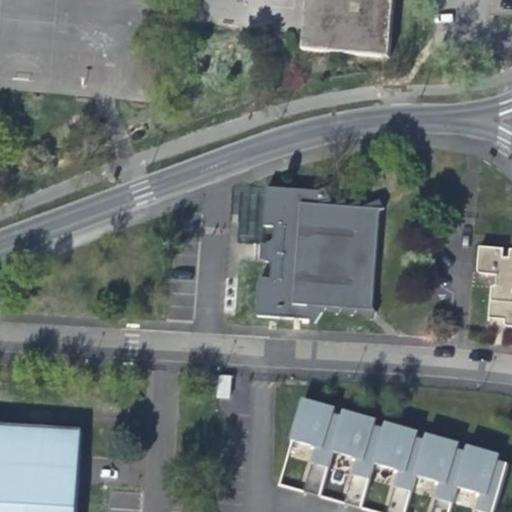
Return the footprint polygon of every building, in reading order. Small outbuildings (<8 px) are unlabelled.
[(391,0),(307,0),(303,54),(387,58),(391,0)] [(378,213),(383,209),(378,201),(363,208),(359,202),(346,207),(343,201),(332,206),(323,188),(316,192),(265,188),(262,227),(274,227),(272,244),(266,243),(265,252),(264,261),(270,262),(269,279),(258,278),(255,316),(310,321),(315,324),(325,308),(335,315),(340,309),(351,316),(355,310),(370,320),(375,310),(371,305),(378,213)] [(511,249),(509,249),(508,258),(502,256),(502,248),(478,247),(476,273),(496,275),(495,286),(490,288),(487,322),(504,323),(504,327),(511,327),(511,249)] [(493,511),(507,463),(300,405),(297,416),(290,440),(315,447),(302,492),(319,497),(332,452),(356,459),(344,504),(361,509),(373,464),(398,471),(386,511),(404,511),(415,475),(439,482),(430,511),(449,511),(456,487),(480,494),(475,511),(493,511)] [(0,511),(74,511),(75,507),(80,432),(0,426),(0,511)]
